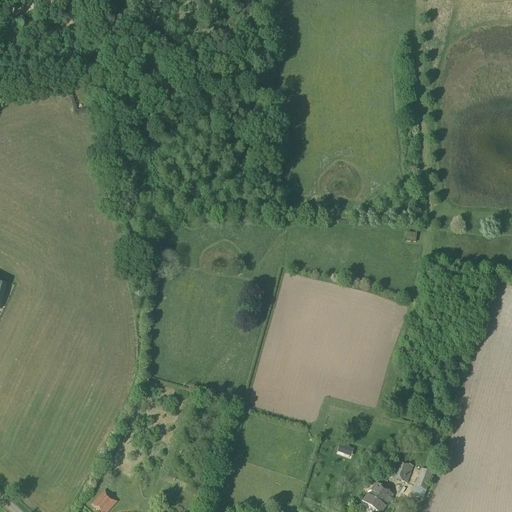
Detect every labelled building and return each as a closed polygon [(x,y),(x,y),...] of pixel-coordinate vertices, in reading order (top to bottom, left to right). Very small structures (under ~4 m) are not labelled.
[(95,96),(101,95),(98,74),(92,75),(95,96)] [(416,244),(416,235),(405,234),(405,243),(416,244)] [(428,414),(431,404),(419,401),(416,412),(428,414)] [(337,453),(343,456),(346,448),(339,446),(337,453)] [(407,485),(413,468),(396,462),(390,479),(407,485)] [(426,492),(432,475),(421,470),(414,488),(426,492)] [(112,500),(108,496),(109,495),(104,491),(91,505),(98,511),(108,511),(117,502),(113,499),(112,500)] [(383,491),(370,509),(373,511),(382,511),(388,504),(392,497),(383,491)]
